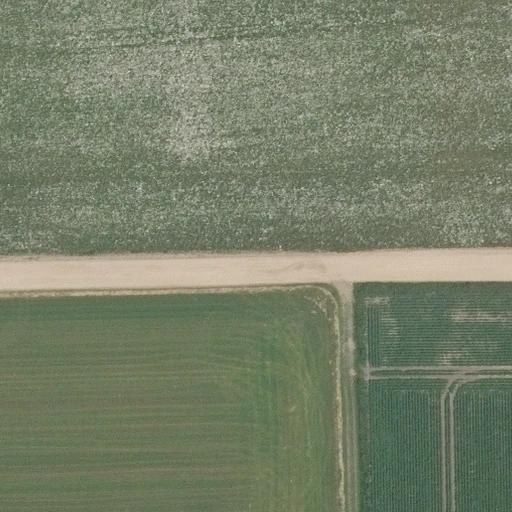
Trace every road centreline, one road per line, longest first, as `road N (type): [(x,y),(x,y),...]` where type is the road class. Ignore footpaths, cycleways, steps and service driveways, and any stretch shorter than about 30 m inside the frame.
road 1 (track): [(0,275),(511,267)]
road 2 (track): [(344,269),(348,511)]
